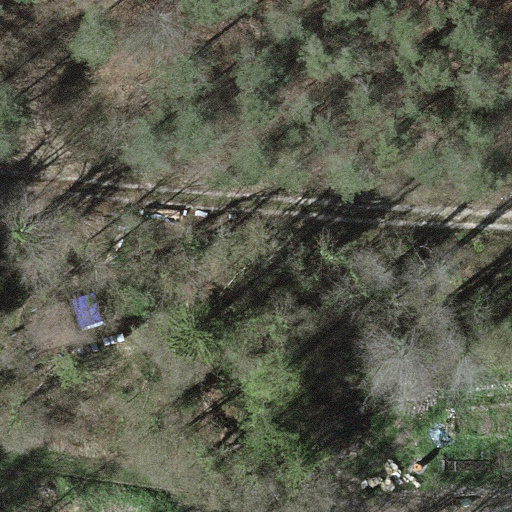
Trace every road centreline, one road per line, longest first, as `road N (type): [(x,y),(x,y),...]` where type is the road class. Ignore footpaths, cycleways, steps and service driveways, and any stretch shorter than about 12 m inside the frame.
road 1 (track): [(0,447),(94,460),(231,507),(511,502)]
road 2 (track): [(0,189),(511,210)]
